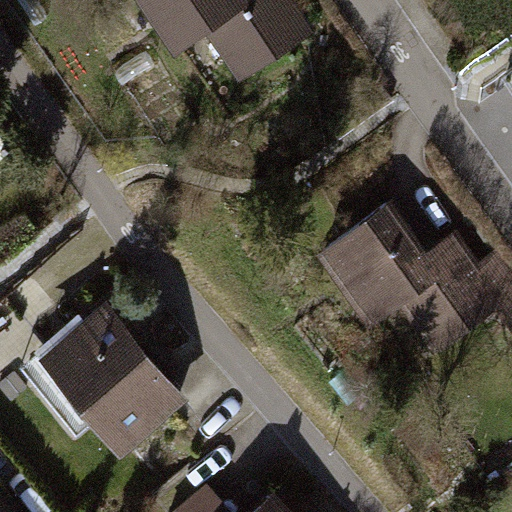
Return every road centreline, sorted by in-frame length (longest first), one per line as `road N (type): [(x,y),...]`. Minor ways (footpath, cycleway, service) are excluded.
road 1 (residential): [(0,52),(103,198),(368,511)]
road 2 (residential): [(511,208),(362,0)]
